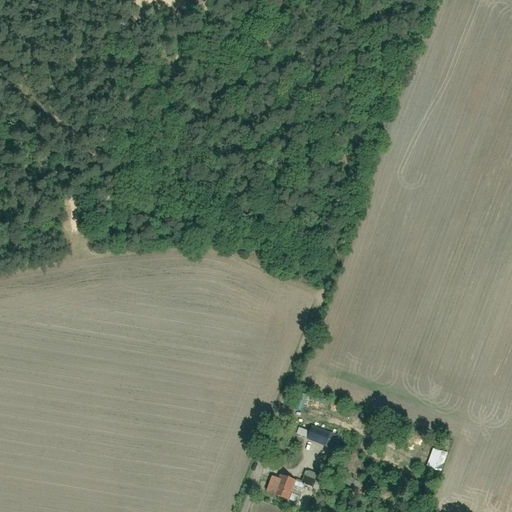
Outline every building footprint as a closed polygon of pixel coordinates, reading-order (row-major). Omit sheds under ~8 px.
[(300,424),(296,439),(334,449),(338,434),(300,424)] [(316,478),(305,474),(301,484),(312,488),(316,478)] [(271,476),(264,494),(296,505),(303,487),(271,476)] [(350,477),(344,486),(353,493),(360,485),(350,477)] [(300,500),(297,509),(304,511),(308,503),(300,500)]
